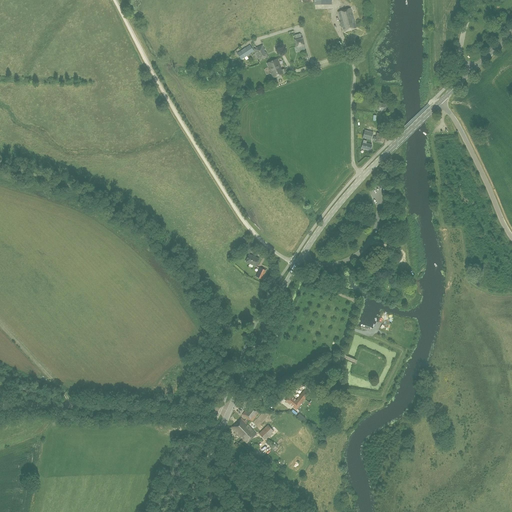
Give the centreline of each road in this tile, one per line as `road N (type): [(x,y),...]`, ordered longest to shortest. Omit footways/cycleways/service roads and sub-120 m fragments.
road 1 (track): [(267,246),(222,190),(114,0)]
road 2 (unclassified): [(228,411),(0,408)]
road 3 (tertiary): [(302,255),(361,177),(439,101)]
road 4 (tertiary): [(228,411),(302,255)]
road 5 (unclassified): [(511,238),(439,101)]
